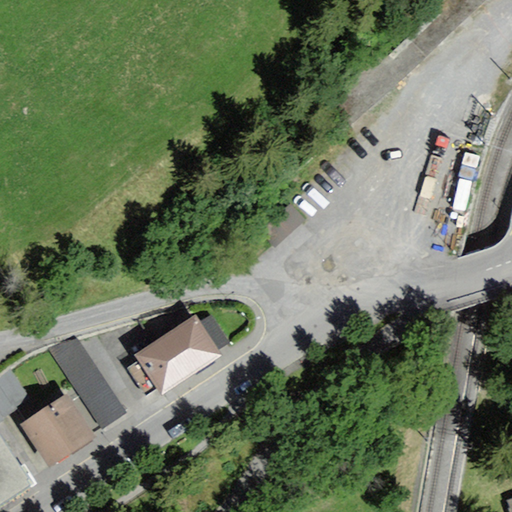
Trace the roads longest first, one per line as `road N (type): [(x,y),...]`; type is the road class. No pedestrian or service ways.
road 1 (residential): [(0,341),(224,285),(285,299),(315,336)]
road 2 (residential): [(315,336),(43,511)]
road 3 (unclassified): [(421,290),(413,318),(320,390),(225,511)]
